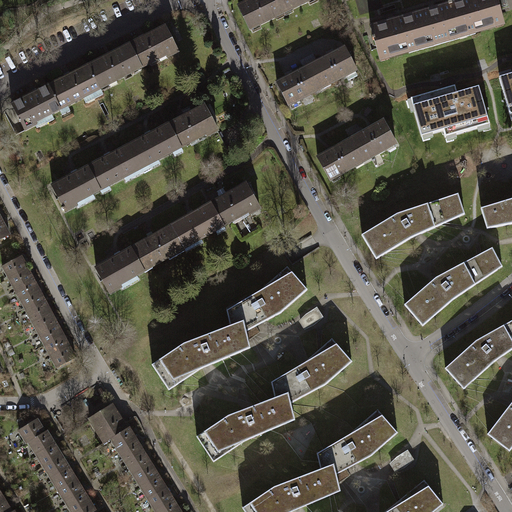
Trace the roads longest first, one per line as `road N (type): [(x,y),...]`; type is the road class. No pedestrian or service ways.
road 1 (residential): [(406,356),(276,136),(210,0)]
road 2 (residential): [(0,403),(44,401),(95,368),(0,187)]
road 3 (residential): [(169,0),(0,81)]
road 4 (residential): [(507,511),(406,356)]
road 5 (residential): [(511,279),(406,356)]
